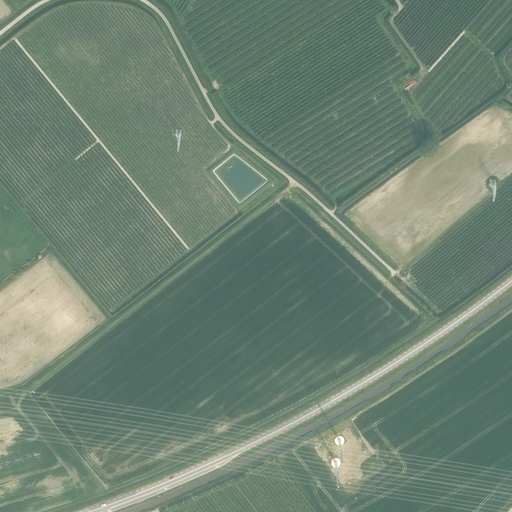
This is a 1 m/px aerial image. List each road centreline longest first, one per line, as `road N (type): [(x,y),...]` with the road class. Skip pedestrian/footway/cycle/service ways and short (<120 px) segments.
road 1 (secondary): [(89,511),(220,458),(354,388),(511,280)]
road 2 (unclassified): [(418,294),(219,118),(170,28),(145,0)]
